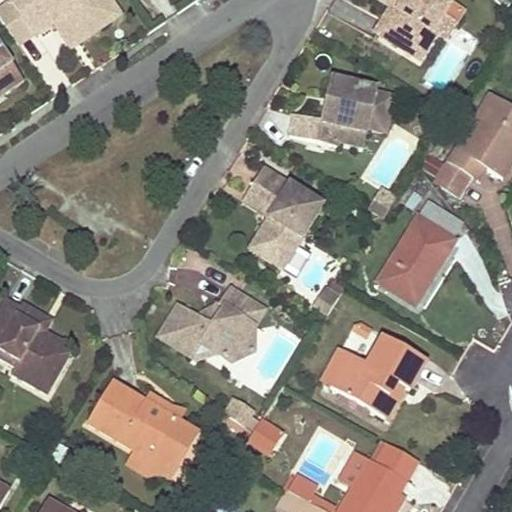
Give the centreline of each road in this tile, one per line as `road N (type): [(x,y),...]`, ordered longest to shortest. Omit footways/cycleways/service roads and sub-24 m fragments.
road 1 (residential): [(0,239),(89,287),(116,287),(142,273),(281,58),(298,0)]
road 2 (residential): [(0,174),(257,0)]
